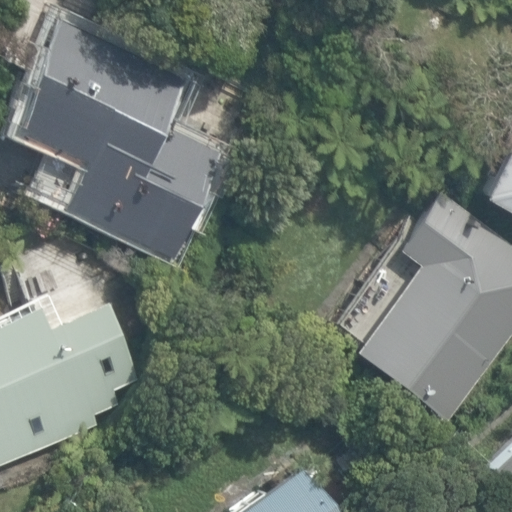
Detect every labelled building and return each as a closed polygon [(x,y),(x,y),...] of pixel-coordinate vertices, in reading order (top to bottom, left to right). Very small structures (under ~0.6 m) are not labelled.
[(82,214),(163,254),(213,152),(153,123),(175,79),(47,16),(15,80),(0,109),(0,122),(15,130),(69,156),(49,198),(82,214)] [(511,121),(470,197),(511,220),(511,121)] [(343,347),(439,419),(457,394),(511,320),(511,249),(429,188),(387,244),(408,260),(343,347)] [(0,458),(89,422),(86,416),(112,405),(104,386),(133,374),(101,296),(39,321),(30,298),(0,310),(0,458)] [(511,435),(471,471),(503,508),(511,500),(511,435)] [(328,511),(320,498),(285,461),(216,511),(328,511)]
